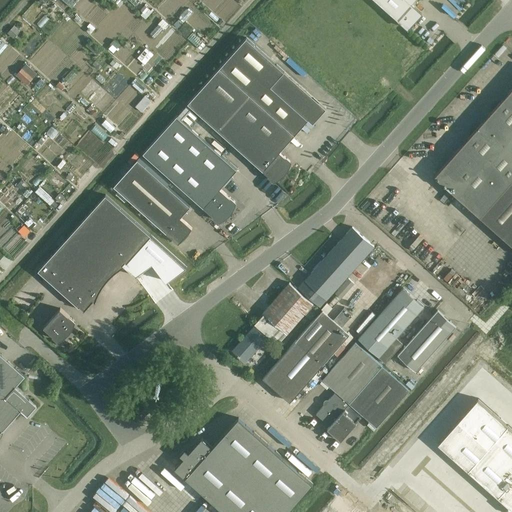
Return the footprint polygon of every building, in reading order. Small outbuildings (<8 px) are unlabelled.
[(376,0),(408,28),(421,13),(411,4),(414,0),(376,0)] [(273,180),(275,179),(278,178),(281,176),(282,175),(284,172),(286,170),(287,169),(289,166),(290,161),(279,151),(308,119),(271,86),(284,71),(246,37),(187,103),(273,179),(273,180)] [(146,48),(138,57),(145,63),(153,54),(146,48)] [(113,59),(110,63),(116,68),(119,64),(113,59)] [(26,63),(15,74),(26,84),(37,73),(26,63)] [(511,244),(511,88),(434,176),(511,244)] [(218,220),(220,220),(222,219),(224,218),(225,216),(228,214),(230,212),(231,210),(232,209),(233,207),(234,205),(235,203),(235,202),(235,201),(220,188),(237,169),(177,115),(143,153),(218,220)] [(178,243),(192,227),(180,217),(190,205),(137,159),(114,186),(178,243)] [(127,262),(151,235),(105,195),(38,270),(79,306),(80,305),(84,309),(83,310),(84,311),(93,300),(95,301),(94,302),(95,302),(97,297),(99,292),(102,287),(105,283),(108,279),(112,275),(116,271),(120,268),(125,265),(124,265),(123,264),(125,261),(127,262)] [(305,279),(299,286),(320,306),(327,299),(374,246),(352,227),(340,240),(305,279)] [(341,298),(355,283),(349,278),(335,292),(341,298)] [(310,319),(319,310),(313,304),(289,282),(263,312),(264,314),(278,326),(281,328),(282,329),(287,334),(300,319),(304,314),(310,319)] [(385,363),(403,343),(397,337),(424,306),(403,288),(359,339),(385,363)] [(337,296),(329,304),(332,307),(340,299),(337,296)] [(322,308),(323,309),(327,313),(332,307),(329,304),(327,303),(322,308)] [(57,340),(60,339),(62,338),(64,336),(66,335),(67,333),(69,331),(70,329),(72,327),(73,325),(74,323),(74,321),(60,308),(43,327),(57,339),(57,340)] [(323,309),(296,339),(323,363),(350,333),(342,327),(353,315),(344,308),(334,319),(327,313),(323,309)] [(416,371),(456,326),(437,309),(398,355),(416,371)] [(264,314),(255,325),(275,343),(277,345),(287,334),(282,329),(281,328),(278,326),(264,314)] [(245,362),(267,337),(254,326),(232,350),(245,362)] [(293,343),(263,377),(282,394),(290,401),(320,367),(323,363),(296,339),(293,343)] [(376,427),(409,389),(355,342),(322,379),(336,391),(328,400),(330,401),(325,407),(324,405),(316,413),(330,425),(327,428),(340,440),(356,422),(363,415),(376,427)] [(0,431),(19,410),(26,415),(35,405),(14,386),(23,375),(0,354),(0,431)] [(511,428),(478,398),(437,444),(508,506),(507,507),(511,511),(511,428)] [(145,408),(137,416),(142,420),(149,411),(145,408)] [(287,511),(312,484),(267,443),(239,418),(212,447),(202,438),(189,453),(185,449),(180,455),(184,458),(175,468),(224,511),(287,511)]
